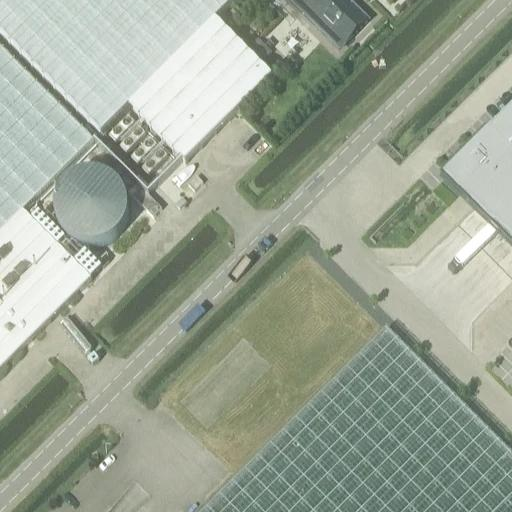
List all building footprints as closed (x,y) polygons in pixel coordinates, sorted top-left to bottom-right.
[(0,0),(0,37),(89,126),(83,132),(95,143),(95,144),(137,186),(148,198),(183,163),(186,166),(242,110),(272,79),(260,67),(246,53),(215,22),(237,0),(0,0)] [(313,0),(307,7),(314,14),(308,20),(338,49),(365,21),(347,5),(352,0),(313,0)] [(232,12),(224,20),(231,27),(239,19),(232,12)] [(0,238),(23,215),(94,144),(95,144),(95,143),(83,132),(89,126),(0,37),(0,238)] [(258,42),(246,53),(260,67),(272,56),(258,42)] [(490,132),(440,181),(511,253),(511,113),(492,134),(490,132)] [(86,249),(92,250),(98,250),(104,248),(110,246),(115,242),(119,238),(123,233),(126,228),(128,222),(129,216),(129,210),(128,204),(126,198),(123,193),(119,188),(114,184),(109,181),(104,178),(98,177),(92,177),(85,177),(79,179),(73,182),(68,185),(63,190),(60,195),(57,201),(56,207),(55,214),(56,220),(57,226),(60,232),(64,237),(68,242),(74,245),(79,248),(86,249)] [(137,186),(128,194),(154,220),(162,211),(148,198),(137,186)] [(171,187),(164,194),(171,201),(178,193),(171,187)] [(25,324),(38,336),(91,283),(23,215),(0,238),(0,374),(24,350),(12,337),(25,324)] [(24,350),(38,336),(25,324),(12,337),(24,350)] [(511,511),(511,460),(386,334),(205,511),(511,511)]
